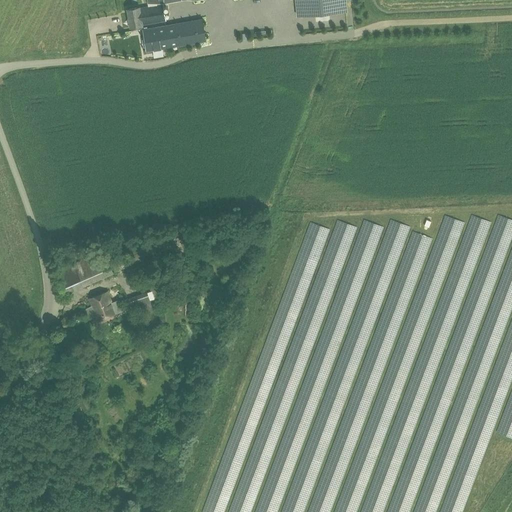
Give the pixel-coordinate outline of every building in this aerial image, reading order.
[(347,11),(345,0),(297,0),(299,15),(347,11)] [(163,3),(140,7),(139,7),(127,9),(130,27),(143,25),(142,24),(166,20),(163,3)] [(147,51),(178,45),(195,42),(203,41),(206,40),(202,19),(143,29),(144,39),(142,40),(144,47),(146,47),(147,51)] [(55,274),(64,295),(114,273),(114,272),(169,247),(162,233),(107,258),(105,252),(88,260),(87,257),(58,270),(59,273),(55,274)] [(91,318),(95,316),(97,321),(121,312),(117,301),(112,303),(107,292),(88,298),(91,306),(86,309),(62,320),(66,330),(91,318)] [(153,311),(147,292),(127,299),(132,310),(139,307),(141,315),(153,311)]
